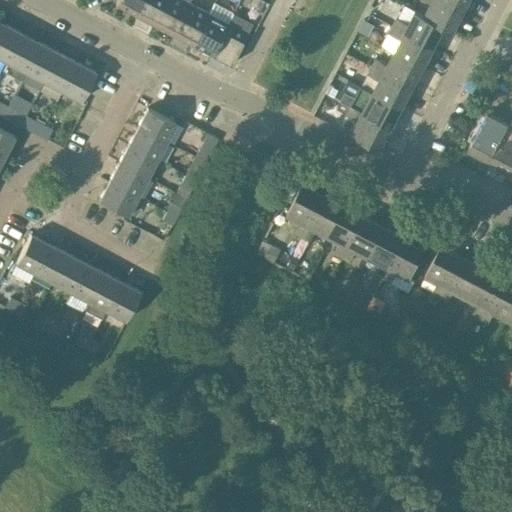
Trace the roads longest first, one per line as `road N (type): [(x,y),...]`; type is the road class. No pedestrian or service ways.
road 1 (residential): [(405,174),(495,0)]
road 2 (residential): [(405,174),(230,95)]
road 3 (residential): [(80,174),(144,52)]
